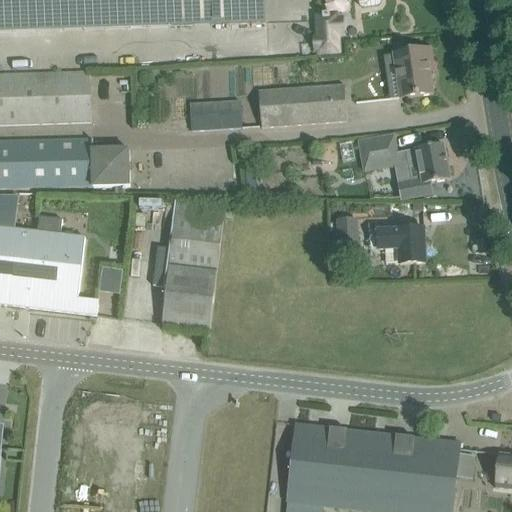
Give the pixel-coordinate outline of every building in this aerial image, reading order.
[(0,0),(0,33),(266,25),(265,0),(0,0)] [(358,0),(360,8),(362,9),(379,7),(381,4),(380,0),(358,0)] [(340,13),(316,15),(317,27),(319,57),(343,55),(342,46),(340,13)] [(393,56),(399,101),(433,96),(429,67),(433,66),(431,50),(393,56)] [(90,76),(0,78),(0,128),(92,125),(90,76)] [(262,132),(347,124),(343,87),(259,95),(262,132)] [(192,134),(242,131),(240,103),(191,106),(192,134)] [(363,174),(398,168),(393,139),(358,145),(363,174)] [(94,152),(93,143),(0,145),(0,191),(94,189),(131,189),(130,151),(94,152)] [(411,182),(399,184),(402,202),(433,197),(431,185),(451,181),(444,146),(424,150),(416,151),(406,153),(411,182)] [(278,182),(302,182),(302,160),(277,161),(278,182)] [(0,306),(98,317),(100,304),(78,301),(86,240),(61,237),(63,221),(40,218),(38,234),(14,231),(18,197),(0,196),(0,306)] [(210,331),(213,311),(225,207),(177,201),(162,325),(210,331)] [(340,249),(358,248),(357,222),(338,223),(340,249)] [(426,265),(424,231),(399,232),(377,233),(378,247),(385,247),(386,265),(400,264),(400,266),(426,265)] [(501,416),(491,416),(490,424),(501,424),(501,416)] [(323,508),(356,511),(452,511),(460,444),(296,426),(287,504),(323,508)] [(498,491),(511,492),(511,458),(501,457),(498,491)]
